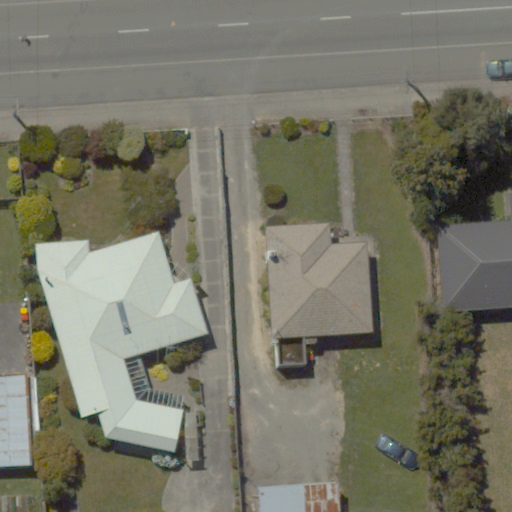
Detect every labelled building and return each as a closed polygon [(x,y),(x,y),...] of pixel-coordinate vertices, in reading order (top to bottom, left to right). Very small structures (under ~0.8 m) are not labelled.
[(511,220),(436,223),(439,308),(511,305),(511,220)] [(82,239),(31,242),(72,417),(97,410),(98,438),(171,451),(181,403),(134,396),(121,358),(203,330),(186,280),(172,285),(152,227),(86,249),(82,239)] [(265,247),(268,333),(368,329),(365,243),(265,247)] [(41,431),(39,374),(0,375),(0,464),(30,464),(29,431),(41,431)] [(480,433),(453,434),(454,478),(481,478),(480,433)] [(339,511),(337,481),(254,486),(255,511),(339,511)]
